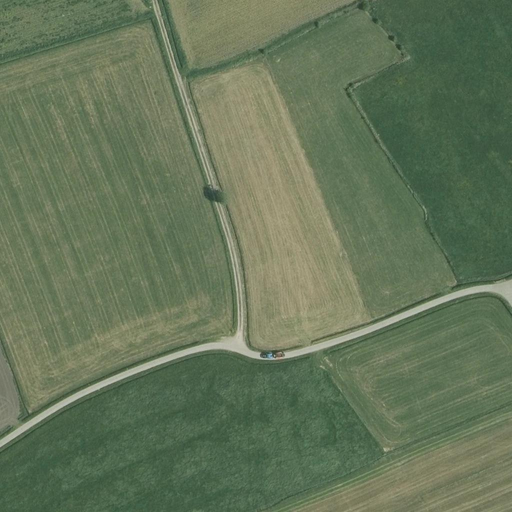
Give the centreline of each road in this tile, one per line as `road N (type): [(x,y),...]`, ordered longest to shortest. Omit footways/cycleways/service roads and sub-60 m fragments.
road 1 (unclassified): [(0,444),(77,396),(194,350),(287,355),(466,292),(503,290)]
road 2 (track): [(153,0),(227,231),(240,299),(236,348)]
